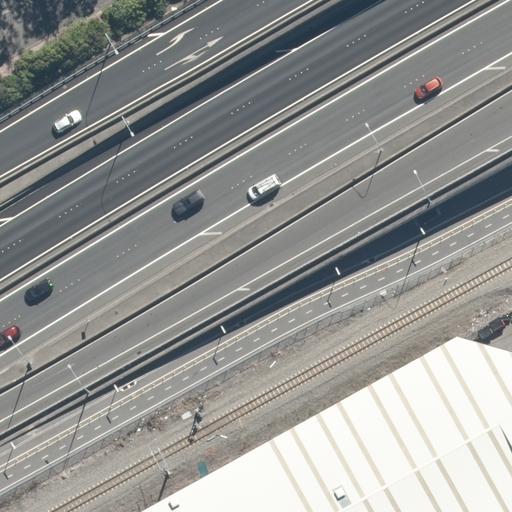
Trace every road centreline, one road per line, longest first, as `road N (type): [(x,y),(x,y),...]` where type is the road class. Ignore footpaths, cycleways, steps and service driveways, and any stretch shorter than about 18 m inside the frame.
road 1 (trunk): [(511,25),(0,328)]
road 2 (trunk): [(511,125),(0,409)]
road 3 (trunk): [(0,252),(424,0)]
road 4 (trunk): [(0,157),(266,0)]
